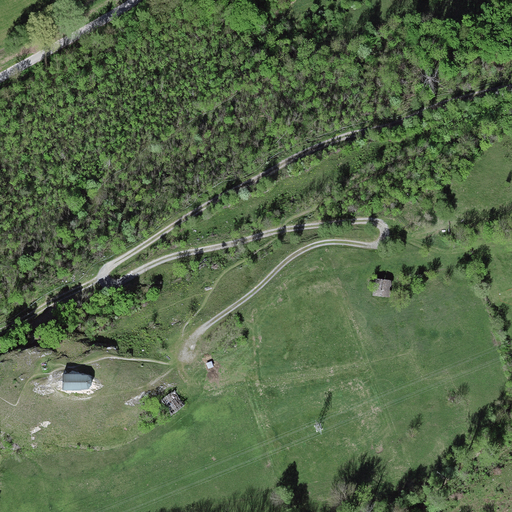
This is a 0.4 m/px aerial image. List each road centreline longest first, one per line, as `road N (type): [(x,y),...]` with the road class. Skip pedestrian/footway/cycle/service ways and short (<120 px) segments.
road 1 (track): [(511,90),(333,145),(188,219),(104,273)]
road 2 (track): [(269,235),(380,227),(387,236),(381,249),(319,246),(190,339)]
road 3 (track): [(104,273),(116,286),(167,261),(269,235)]
road 4 (track): [(138,0),(0,83)]
road 5 (track): [(104,273),(0,337)]
